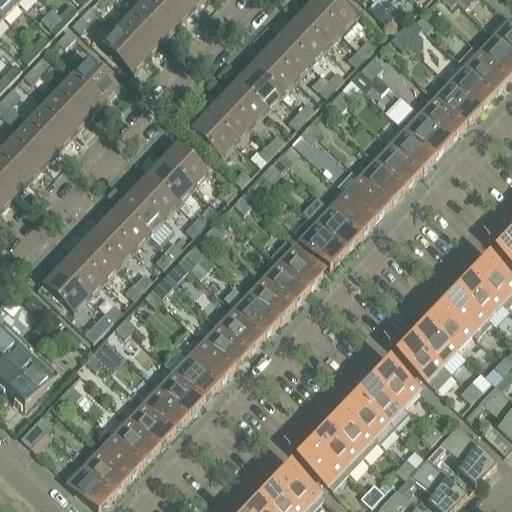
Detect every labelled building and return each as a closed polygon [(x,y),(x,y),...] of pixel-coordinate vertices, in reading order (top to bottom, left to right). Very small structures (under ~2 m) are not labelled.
[(18,10),(6,0),(0,0),(0,21),(4,25),(18,10)] [(27,0),(6,0),(18,10),(27,0)] [(84,11),(94,0),(81,0),(77,4),(84,11)] [(113,4),(108,0),(102,0),(96,6),(104,14),(113,4)] [(192,18),(172,0),(147,0),(145,3),(177,34),(192,18)] [(207,3),(203,0),(172,0),(192,18),(207,3)] [(356,25),(330,0),(318,0),(309,10),(341,41),(356,25)] [(404,0),(416,11),(427,0),(404,0)] [(456,7),(447,0),(442,0),(440,3),(450,13),(456,7)] [(177,34),(145,3),(130,19),(162,50),(177,34)] [(384,14),(375,5),(367,14),(376,23),(384,14)] [(67,29),(78,17),(71,10),(60,22),(67,29)] [(341,41),(309,10),(294,26),(326,57),(341,41)] [(394,23),(384,14),(376,23),(385,32),(394,23)] [(162,50),(130,19),(115,35),(147,65),(162,50)] [(55,41),(67,29),(60,22),(49,34),(55,41)] [(79,40),(89,30),(81,22),(71,33),(79,40)] [(432,33),(422,23),(416,29),(427,39),(432,33)] [(511,29),(506,24),(502,29),(490,41),(495,45),(511,60),(511,29)] [(326,57),(294,26),(279,42),(311,72),(326,57)] [(407,50),(413,44),(402,34),(396,40),(407,50)] [(147,65),(115,35),(99,51),(132,82),(147,65)] [(65,55),(75,44),(67,37),(57,47),(65,55)] [(39,58),(50,46),(43,40),(32,52),(39,58)] [(407,50),(396,40),(390,46),(401,57),(407,50)] [(311,72),(279,42),(264,57),(296,88),(311,72)] [(511,60),(495,45),(480,60),(509,88),(511,85),(511,84),(511,60)] [(365,64),(374,54),(366,47),(357,56),(365,64)] [(27,70),(39,58),(32,52),(21,64),(27,70)] [(509,88),(480,60),(473,54),(458,69),(461,72),(494,103),(496,101),(506,90),(509,88)] [(365,64),(357,56),(347,66),(355,74),(365,64)] [(296,88),(264,57),(249,73),(281,104),(296,88)] [(40,81),(50,71),(42,63),(33,73),(40,81)] [(119,95),(87,64),(71,80),(104,111),(119,95)] [(388,92),(377,81),(382,75),(372,65),(360,77),(371,87),(369,89),(381,101),(388,92)] [(11,88),(22,76),(15,70),(4,81),(11,88)] [(494,103),(461,72),(446,88),(450,92),(479,119),(481,117),(485,112),(487,111),(491,106),(494,103)] [(31,91),(40,81),(33,73),(23,83),(31,91)] [(281,104),(249,73),(234,89),(266,119),(281,104)] [(335,95),(344,85),(336,78),(327,88),(335,95)] [(104,111),(71,80),(56,96),(89,127),(104,111)] [(0,98),(11,88),(4,81),(0,85),(0,98)] [(325,105),(335,95),(327,88),(318,98),(325,105)] [(266,119),(234,89),(219,104),(251,135),(266,119)] [(479,119),(450,92),(435,107),(464,135),(466,132),(476,121),(479,119)] [(20,102),(12,95),(3,104),(11,112),(20,102)] [(89,127),(56,96),(42,112),(74,142),(89,127)] [(352,106),(342,96),(336,103),(347,113),(352,106)] [(347,113),(336,103),(330,109),(341,119),(347,113)] [(449,150),(420,123),(400,103),(385,119),(405,139),(434,166),(437,163),(447,153),(449,150)] [(11,112),(3,104),(0,107),(0,120),(1,122),(11,112)] [(251,135),(219,104),(204,120),(236,150),(251,135)] [(464,135),(435,107),(420,123),(449,150),(452,148),(461,137),(464,135)] [(314,116),(307,109),(297,119),(305,126),(314,116)] [(11,112),(1,122),(10,130),(19,120),(11,112)] [(74,142),(42,112),(27,127),(59,158),(74,142)] [(305,126),(297,119),(288,129),(296,136),(305,126)] [(236,150),(204,120),(189,136),(221,167),(236,150)] [(59,158),(27,127),(12,143),(44,174),(59,158)] [(323,138),(312,128),(306,134),(317,144),(323,138)] [(317,144),(306,134),(291,149),(302,160),(317,144)] [(434,166),(405,139),(390,154),(419,182),(422,179),(432,168),(434,166)] [(275,158),(285,148),(277,140),(267,150),(275,158)] [(44,174),(12,143),(0,155),(0,161),(29,189),(44,174)] [(208,180),(176,149),(161,166),(193,196),(208,180)] [(266,168),(275,158),(267,150),(258,160),(266,168)] [(419,182),(390,154),(375,170),(404,197),(407,195),(417,184),(419,182)] [(293,169),(282,159),(277,165),(287,175),(293,169)] [(29,189),(0,161),(0,191),(14,205),(29,189)] [(287,175),(277,165),(271,171),(281,181),(287,175)] [(193,196),(161,166),(146,181),(178,212),(193,196)] [(404,197),(375,170),(361,186),(389,213),(392,210),(402,200),(404,197)] [(241,194),(251,184),(243,176),(233,186),(241,194)] [(274,184),(266,176),(261,181),(267,186),(270,189),(274,184)] [(178,212),(146,181),(131,197),(163,227),(178,212)] [(248,194),(243,200),(253,210),(258,205),(259,204),(265,198),(260,194),(267,186),(261,181),(248,194)] [(389,213),(361,186),(346,201),(374,229),(377,226),(387,215),(389,213)] [(0,219),(14,205),(0,191),(0,219)] [(227,208),(236,198),(229,191),(219,201),(227,208)] [(163,227),(131,197),(116,212),(149,243),(163,227)] [(253,210),(243,200),(233,211),(244,221),(253,210)] [(374,229),(346,201),(331,217),(360,244),(362,242),(372,231),(374,229)] [(360,244),(331,217),(317,203),(302,219),(316,232),(345,260),(351,253),(353,252),(357,247),(360,244)] [(149,243),(116,212),(101,228),(134,259),(149,243)] [(202,234),(211,224),(204,217),(194,227),(202,234)] [(202,234),(194,227),(185,237),(192,244),(202,234)] [(134,259),(101,228),(86,244),(119,274),(134,259)] [(226,240),(215,229),(209,236),(220,246),(226,240)] [(345,260),(316,232),(301,249),(330,276),(333,273),(343,262),(345,260)] [(220,246),(209,236),(203,242),(214,252),(220,246)] [(511,241),(510,243),(497,257),(511,270),(511,241)] [(119,274),(86,244),(71,259),(104,290),(119,274)] [(172,266),(182,256),(174,248),(164,258),(172,266)] [(323,283),(286,248),(270,264),(278,272),(307,299),(310,297),(323,283)] [(190,277),(205,261),(194,251),(179,267),(190,277)] [(172,266),(164,258),(155,268),(163,276),(172,266)] [(104,290),(71,259),(57,275),(89,306),(104,290)] [(511,307),(511,287),(507,283),(489,266),(475,280),(473,282),(502,310),(506,314),(511,307)] [(190,277),(179,267),(173,273),(184,283),(190,277)] [(307,299),(278,272),(264,287),(292,315),(295,313),(305,302),(307,299)] [(89,306),(57,275),(41,291),(73,322),(89,306)] [(142,297),(152,287),(144,280),(135,290),(142,297)] [(502,310),(473,282),(471,285),(460,295),(458,298),(487,325),(502,310)] [(292,315),(264,287),(249,303),(277,331),(280,328),(290,317),(292,315)] [(133,307),(142,297),(135,290),(125,300),(133,307)] [(166,302),(155,292),(149,298),(160,308),(166,302)] [(160,308),(149,298),(144,304),(154,315),(160,308)] [(491,329),(487,325),(458,298),(456,301),(446,311),(443,314),(472,341),(476,345),(491,329)] [(44,325),(51,317),(33,300),(24,310),(42,327),(44,325)] [(277,331),(249,303),(234,319),(263,346),(265,344),(275,333),(277,331)] [(113,328),(122,318),(114,311),(105,321),(113,328)] [(472,341),(443,314),(441,316),(431,327),(428,329),(457,357),(472,341)] [(64,330),(51,317),(44,325),(57,337),(64,330)] [(263,346),(234,319),(219,334),(248,362),(250,359),(260,349),(263,346)] [(103,338),(113,328),(105,321),(96,331),(103,338)] [(125,323),(120,329),(130,340),(136,333),(125,323)] [(0,371),(24,346),(3,326),(0,329),(0,371)] [(124,346),(130,340),(120,329),(114,336),(124,346)] [(457,357),(428,329),(426,332),(416,342),(414,345),(442,372),(457,357)] [(81,346),(68,334),(61,342),(74,354),(81,346)] [(248,362),(219,334),(204,350),(233,377),(235,375),(245,364),(248,362)] [(442,372),(414,345),(411,348),(398,361),(427,388),(442,372)] [(0,392),(7,399),(41,363),(24,346),(0,371),(0,392)] [(233,377),(204,350),(189,366),(218,393),(220,391),(230,380),(233,377)] [(101,372),(107,366),(96,356),(90,362),(101,372)] [(511,375),(511,367),(505,361),(500,367),(511,377),(511,375)] [(90,362),(84,368),(95,378),(101,372),(90,362)] [(25,416),(59,380),(41,363),(7,399),(25,416)] [(218,393),(189,366),(174,382),(203,409),(205,406),(215,396),(218,393)] [(511,377),(500,367),(494,373),(504,383),(511,377)] [(423,401),(390,370),(376,384),(374,386),(407,418),(423,401)] [(511,375),(511,377),(504,383),(496,392),(501,397),(511,385),(511,375)] [(203,409),(174,382),(159,397),(188,425),(191,422),(200,411),(203,409)] [(407,418),(374,386),(372,389),(361,399),(359,402),(393,435),(408,419),(407,418)] [(476,404),(482,398),(471,388),(465,394),(476,404)] [(76,407),(82,401),(71,391),(65,397),(76,407)] [(511,408),(501,397),(496,392),(465,424),(470,430),(485,414),(499,426),(481,440),(505,463),(511,455),(511,408)] [(476,404),(465,394),(459,400),(470,410),(476,404)] [(76,407),(65,397),(59,403),(70,413),(76,407)] [(188,425),(159,397),(144,413),(173,440),(175,438),(185,427),(188,425)] [(393,435),(359,402),(357,405),(346,415),(344,418),(377,449),(378,450),(393,435)] [(173,440),(144,413),(129,428),(158,456),(161,454),(170,443),(173,440)] [(377,449),(344,418),(336,427),(332,431),(329,434),(362,465),(377,449)] [(59,439),(42,422),(36,429),(46,439),(53,446),(59,439)] [(158,456),(129,428),(114,444),(143,472),(146,469),(155,458),(158,456)] [(50,445),(45,440),(46,439),(36,429),(20,445),(37,460),(50,445)] [(442,440),(432,429),(426,435),(437,445),(442,440)] [(497,472),(481,457),(456,433),(426,465),(431,470),(445,455),(463,469),(457,477),(475,494),(497,472)] [(362,465),(329,434),(327,436),(317,446),(314,449),(348,481),(362,465)] [(437,445),(426,435),(420,442),(431,452),(437,445)] [(143,472),(114,444),(99,460),(128,487),(131,485),(141,474),(143,472)] [(348,481),(314,449),(312,452),(302,462),(299,465),(332,497),(348,481)] [(128,487),(99,460),(95,456),(80,471),(113,503),(116,500),(120,496),(126,490),(128,487)] [(458,511),(466,504),(431,470),(426,465),(417,475),(411,481),(405,487),(396,497),(402,502),(415,487),(433,501),(427,509),(430,511),(458,511)] [(417,475),(413,471),(406,465),(400,471),(411,481),(417,475)] [(113,503),(80,471),(65,487),(90,511),(104,511),(111,505),(113,503)] [(411,481),(400,471),(394,477),(405,487),(411,481)] [(324,506),(291,474),(287,477),(277,488),(274,491),(296,511),(317,511),(323,507),(324,506)] [(296,511),(274,491),(273,493),(262,504),(260,506),(265,511),(296,511)] [(383,502),(372,492),(366,498),(377,508),(383,502)] [(412,511),(402,502),(396,497),(381,511),(412,511)] [(373,511),(377,508),(366,498),(360,505),(368,511),(373,511)]
